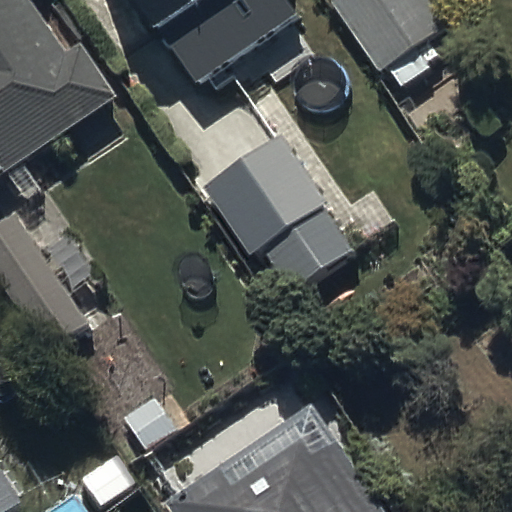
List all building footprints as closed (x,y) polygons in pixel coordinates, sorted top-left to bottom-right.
[(0,0),(0,190),(123,105),(87,52),(74,61),(31,0),(0,0)] [(297,0),(131,0),(167,52),(171,49),(204,97),(306,27),(291,5),(297,0)] [(438,0),(343,0),(334,6),(384,82),(393,76),(406,96),(436,76),(424,58),(460,34),(438,0)] [(289,145),(214,195),(260,262),(268,256),(299,301),(362,259),(333,216),(335,214),(289,145)] [(13,213),(0,221),(0,291),(50,360),(94,327),(77,303),(110,279),(78,235),(46,259),(13,213)] [(180,436),(158,402),(116,428),(138,462),(180,436)] [(386,511),(316,411),(172,511),(386,511)] [(0,478),(0,505),(13,496),(0,478)]
